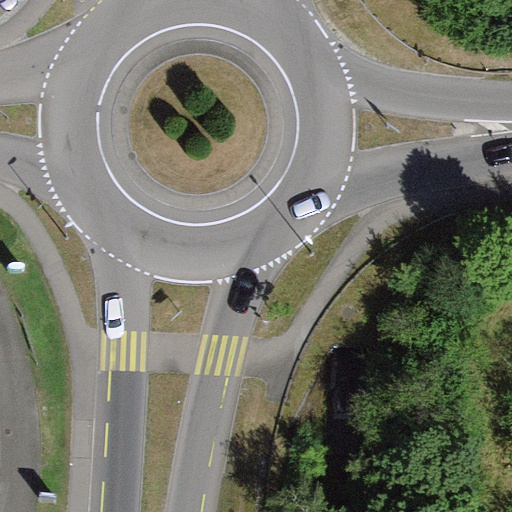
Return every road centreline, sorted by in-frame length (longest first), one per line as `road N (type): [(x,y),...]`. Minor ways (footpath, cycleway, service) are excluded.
road 1 (secondary): [(149,511),(179,249)]
road 2 (secondary): [(179,249),(220,247),(259,233),(290,206),(312,171),(321,131)]
road 3 (tertiary): [(511,121),(321,131)]
road 4 (secondary): [(67,127),(89,195),(144,240),(179,249)]
road 5 (secondary): [(141,9),(86,57),(67,127)]
road 6 (secondary): [(321,131),(309,70),(270,22)]
